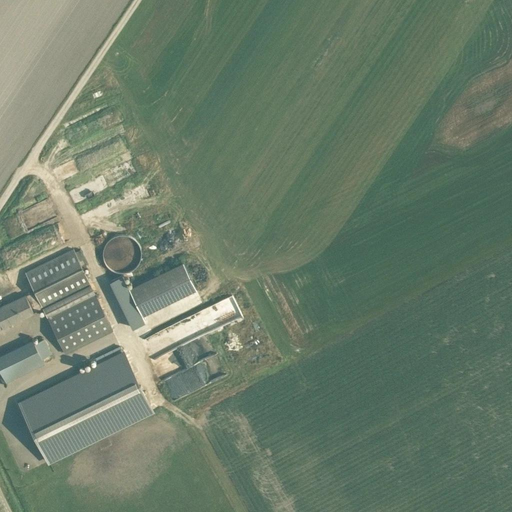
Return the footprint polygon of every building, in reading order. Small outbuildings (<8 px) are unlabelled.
[(108,245),(104,250),(103,255),(103,261),(105,267),(108,272),(113,275),(119,277),(125,277),(131,275),(135,271),(139,266),(140,260),(140,254),(138,249),(135,244),(130,241),(124,239),(118,239),(113,241),(108,245)] [(43,306),(52,325),(65,351),(112,328),(99,301),(90,283),(81,264),(87,262),(80,248),(75,250),(74,248),(26,271),(35,290),(0,306),(0,319),(3,325),(34,310),(43,306)] [(183,261),(130,287),(143,314),(196,288),(183,261)] [(201,307),(210,330),(228,323),(229,325),(243,320),(234,295),(201,307)] [(175,372),(215,352),(206,332),(166,352),(175,372)] [(33,338),(3,353),(0,354),(0,368),(6,381),(44,362),(42,357),(51,353),(44,338),(35,342),(33,338)] [(154,411),(124,349),(19,401),(49,462),(154,411)]
